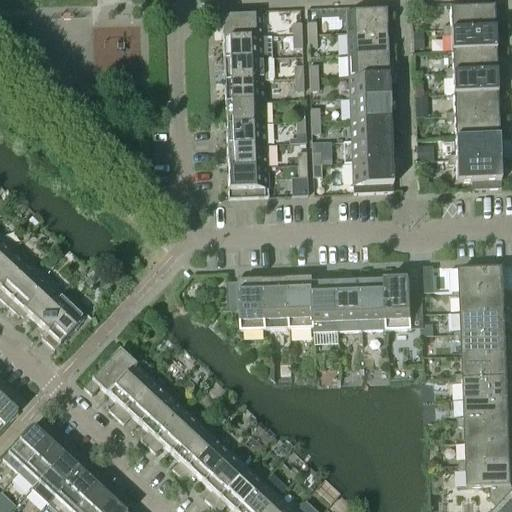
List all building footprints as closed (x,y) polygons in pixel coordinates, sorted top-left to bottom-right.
[(494,33),(493,13),(493,10),(449,12),(450,30),(442,30),(442,35),(494,33)] [(386,36),(385,14),(345,15),(346,38),(386,36)] [(261,41),(260,19),(220,20),(221,43),(261,41)] [(301,40),(300,27),(291,27),(292,40),(301,40)] [(315,39),(315,27),(306,27),(307,40),(315,39)] [(494,54),(494,33),(442,35),(442,39),(450,39),(450,56),(494,54)] [(387,58),(386,36),(346,38),(347,60),(387,58)] [(316,52),(315,39),(307,40),(307,52),(316,52)] [(301,52),(301,40),(292,40),(292,53),(301,52)] [(270,41),(261,41),(221,43),(222,64),(271,62),(270,41)] [(495,76),(494,54),(450,56),(451,73),(443,73),(443,78),(495,76)] [(388,80),(387,58),(347,60),(348,81),(388,80)] [(223,86),(263,84),(272,84),(271,62),(222,64),(223,86)] [(302,83),(302,70),(293,71),(293,83),(302,83)] [(317,82),(317,70),(308,70),(308,83),(317,82)] [(496,97),(495,76),(443,78),(444,83),(451,82),(452,99),(496,97)] [(388,101),(388,80),(348,81),(348,103),(388,101)] [(318,95),(317,82),(308,83),(309,95),(318,95)] [(303,95),(302,83),(293,83),(294,96),(303,95)] [(224,107),(264,106),(263,84),(223,86),(224,107)] [(497,119),(496,97),(452,99),(453,116),(445,116),(445,121),(497,119)] [(389,123),(388,101),(348,103),(349,124),(389,123)] [(264,127),(264,106),(224,107),(224,129),(264,127)] [(304,126),(303,113),(294,114),(295,127),(304,126)] [(319,126),(318,113),(309,113),(310,126),(319,126)] [(498,141),(497,119),(445,121),(445,126),(453,126),(454,142),(498,141)] [(390,144),(389,123),(349,124),(350,146),(390,144)] [(304,139),(304,126),(295,127),(295,139),(304,139)] [(319,138),(319,126),(310,126),(310,138),(319,138)] [(265,149),(264,127),(224,129),(225,151),(265,149)] [(499,162),(498,141),(454,142),(454,159),(447,159),(447,164),(499,162)] [(391,166),(390,144),(350,146),(342,146),(343,168),(351,168),(391,166)] [(266,171),(265,149),(225,151),(226,172),(266,171)] [(320,169),(320,156),(311,156),(311,169),(320,169)] [(305,169),(305,157),(296,157),(296,170),(305,169)] [(499,182),(499,162),(447,164),(447,169),(455,169),(455,186),(470,186),(470,194),(500,193),(499,182)] [(392,196),(391,173),(391,166),(351,168),(352,190),(352,198),(392,196)] [(306,182),(305,169),(296,170),(297,182),(306,182)] [(321,181),(320,169),(311,169),(312,182),(321,181)] [(267,202),(266,171),(226,172),(227,204),(267,202)] [(0,267),(14,252),(0,238),(0,267)] [(0,304),(5,310),(38,274),(14,252),(0,267),(0,304)] [(434,296),(433,271),(420,272),(421,297),(434,296)] [(504,293),(503,274),(503,271),(459,273),(459,290),(452,290),(452,295),(504,293)] [(34,326),(62,296),(38,274),(5,310),(18,321),(23,316),(34,326)] [(289,332),(287,277),(287,282),(272,283),(272,278),(263,278),(265,333),(289,332)] [(313,331),(311,281),(296,282),(296,277),(287,277),(289,332),(313,331)] [(265,333),(263,278),(262,278),(263,283),(248,284),(248,279),(238,279),(238,285),(226,286),(228,315),(240,315),(240,334),(265,333)] [(423,322),(422,297),(410,297),(409,282),(393,283),(393,278),(385,279),(386,333),(411,332),(411,322),(423,322)] [(362,334),(360,279),(359,280),(359,284),(345,285),(344,280),(336,280),(338,335),(362,334)] [(386,333),(385,279),(383,279),(384,283),(369,284),(368,279),(360,279),(362,334),(386,333)] [(338,335),(336,280),(335,280),(335,285),(320,286),(320,281),(311,281),(313,331),(313,336),(338,335)] [(504,315),(504,293),(452,295),(452,300),(460,300),(460,316),(504,315)] [(53,354),(86,319),(62,296),(34,326),(45,336),(40,342),(53,354)] [(505,337),(504,315),(460,316),(461,333),(453,334),(453,338),(505,337)] [(506,358),(505,337),(453,338),(453,344),(461,343),(462,359),(506,358)] [(107,399),(140,363),(138,361),(132,367),(118,354),(82,392),(90,400),(95,394),(95,391),(98,391),(107,399)] [(507,380),(506,358),(462,359),(462,377),(455,377),(455,382),(507,380)] [(115,422),(151,384),(137,371),(142,366),(140,363),(107,399),(115,407),(116,411),(112,411),(108,415),(115,422)] [(508,402),(507,380),(455,382),(455,387),(463,387),(463,404),(508,402)] [(139,428),(166,398),(151,384),(115,422),(122,429),(126,424),(126,421),(130,420),(139,428)] [(147,452),(182,413),(166,398),(139,428),(147,436),(148,440),(144,440),(139,445),(147,452)] [(0,434),(16,417),(6,408),(9,404),(4,399),(0,403),(0,434)] [(509,424),(508,402),(463,404),(464,420),(456,421),(457,425),(509,424)] [(170,458),(198,428),(182,413),(147,452),(154,458),(158,454),(158,450),(162,450),(170,458)] [(509,445),(509,424),(457,425),(457,430),(465,430),(465,447),(509,445)] [(178,481),(214,442),(198,428),(170,458),(179,466),(179,470),(175,470),(171,474),(178,481)] [(16,477),(50,442),(44,437),(41,440),(31,431),(1,463),(16,477)] [(32,491),(61,459),(52,450),(55,447),(50,442),(16,477),(32,491)] [(202,487),(230,457),(214,442),(178,481),(185,488),(190,483),(189,479),(193,479),(202,487)] [(510,467),(509,445),(465,447),(466,464),(458,464),(458,469),(510,467)] [(210,511),(246,472),(230,457),(202,487),(211,495),(211,499),(207,499),(203,504),(210,511)] [(54,501),(78,475),(61,459),(32,491),(30,493),(47,509),(54,501)] [(511,486),(510,467),(458,469),(458,474),(466,473),(467,491),(489,490),(490,503),(497,510),(511,493),(511,490),(511,489),(511,486)] [(228,511),(238,511),(262,487),(246,472),(210,511),(211,511),(221,511),(222,509),(225,509),(228,511)] [(65,511),(73,511),(94,490),(78,475),(54,501),(65,511)] [(267,511),(278,502),(262,487),(238,511),(267,511)] [(102,511),(113,501),(108,496),(105,499),(94,490),(73,511),(102,511)] [(511,511),(511,493),(497,510),(497,511),(496,511),(511,511)] [(118,511),(115,509),(118,506),(113,501),(102,511),(118,511)] [(288,511),(278,502),(267,511),(288,511)]
